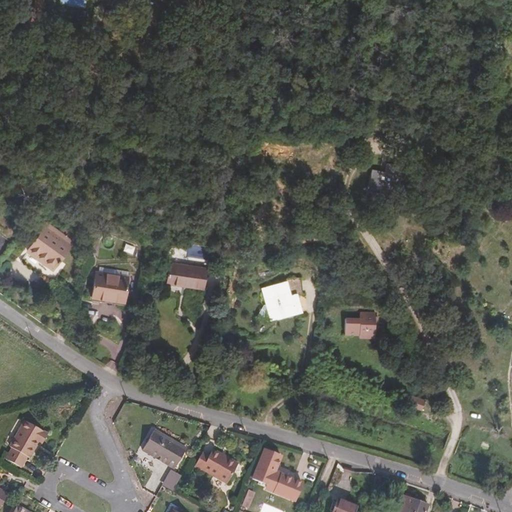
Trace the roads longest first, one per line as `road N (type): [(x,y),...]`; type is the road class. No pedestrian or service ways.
road 1 (track): [(356,165),(339,178),(346,199),(456,408),(433,482)]
road 2 (tertiary): [(108,381),(335,452)]
road 3 (tertiary): [(335,452),(509,509)]
road 4 (tertiary): [(0,306),(108,381)]
road 5 (residential): [(123,504),(124,483),(96,417),(108,381)]
road 6 (residential): [(123,504),(70,472),(53,475),(45,488),(70,511)]
